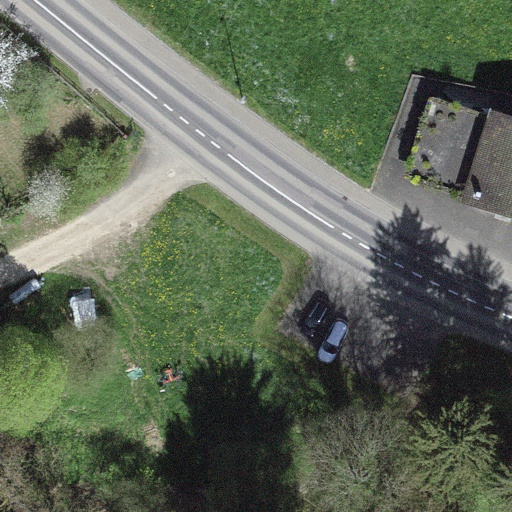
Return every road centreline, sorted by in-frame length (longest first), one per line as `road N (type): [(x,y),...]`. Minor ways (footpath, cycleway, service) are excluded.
road 1 (tertiary): [(37,0),(199,133),(332,227),(511,315)]
road 2 (track): [(199,133),(145,187),(0,266)]
